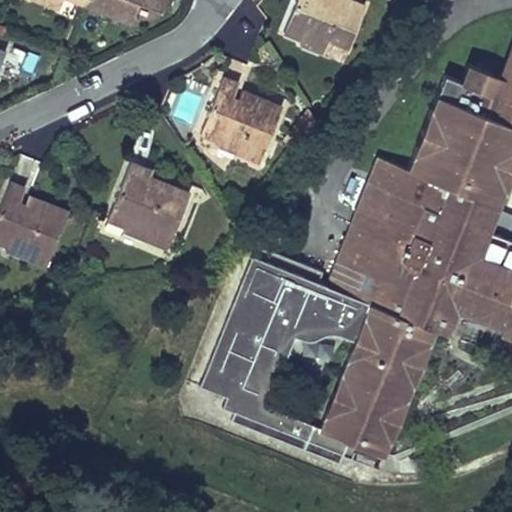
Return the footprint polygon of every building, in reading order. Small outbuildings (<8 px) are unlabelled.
[(163,0),(86,0),(85,4),(129,22),(137,1),(159,9),(163,0)] [(294,0),(282,31),(299,37),(300,42),(322,51),(328,37),(347,45),(363,3),(354,0),(318,0),(318,2),(311,0),(294,0)] [(367,180),(326,284),(317,281),(293,336),(302,339),(319,337),(327,334),(339,334),(353,340),(319,427),(265,406),(233,413),(342,456),(350,459),(356,445),(383,455),(433,326),(445,331),(455,306),(500,324),(498,330),(511,335),(511,251),(507,264),(488,257),(476,252),(495,202),(497,202),(511,164),(511,42),(500,74),(467,61),(460,79),(443,73),(406,167),(385,158),(375,184),(367,180)] [(236,81),(221,75),(199,132),(216,139),(216,143),(258,159),(280,104),(240,88),(237,96),(234,102),(229,100),(231,94),(236,81)] [(237,96),(231,94),(229,100),(234,102),(237,96)] [(288,130),(299,138),(314,119),(306,107),(288,130)] [(385,158),(376,155),(367,180),(375,184),(385,158)] [(144,166),(129,160),(106,218),(123,224),(123,229),(165,246),(187,190),(147,174),(142,188),(136,186),(141,172),(144,166)] [(142,188),(147,174),(141,172),(136,186),(142,188)] [(23,186),(8,180),(6,185),(0,199),(0,242),(3,243),(3,248),(44,264),(66,209),(26,193),(21,207),(15,205),(21,191),(23,186)] [(26,193),(21,191),(15,205),(21,207),(26,193)] [(511,251),(511,238),(498,232),(488,257),(507,264),(511,251)] [(317,281),(321,271),(254,245),(198,387),(225,397),(221,408),(233,413),(265,406),(293,336),(317,281)] [(339,464),(342,456),(233,413),(230,421),(339,464)]
